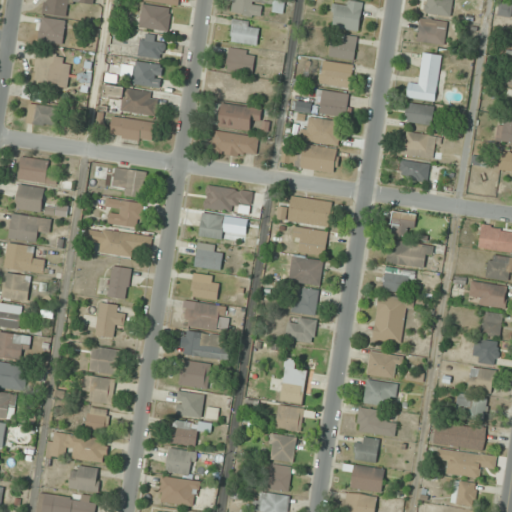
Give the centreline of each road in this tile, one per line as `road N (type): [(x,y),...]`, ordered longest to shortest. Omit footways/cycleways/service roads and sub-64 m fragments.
road 1 (residential): [(315,511),(393,0)]
road 2 (residential): [(511,214),(0,136)]
road 3 (residential): [(126,511),(204,0)]
